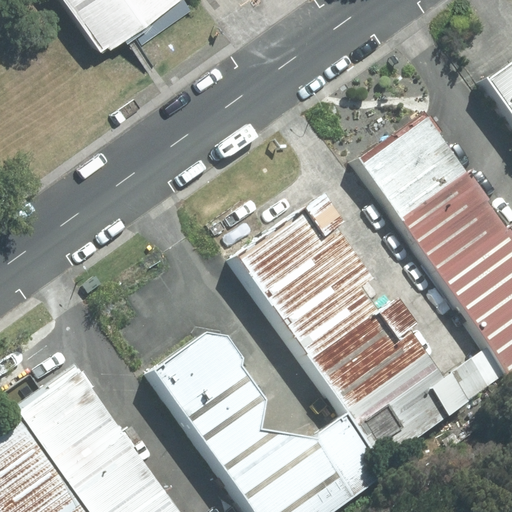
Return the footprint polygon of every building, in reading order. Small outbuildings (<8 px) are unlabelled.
[(50,0),(87,54),(168,0),(50,0)] [(511,59),(477,83),(511,136),(511,59)] [(352,172),(500,400),(511,392),(511,264),(422,126),(352,172)] [(363,483),(450,423),(302,212),(215,271),(263,339),(363,483)] [(134,380),(225,511),(322,511),(363,483),(263,339),(196,329),(134,380)] [(0,428),(0,511),(147,511),(65,386),(0,428)]
